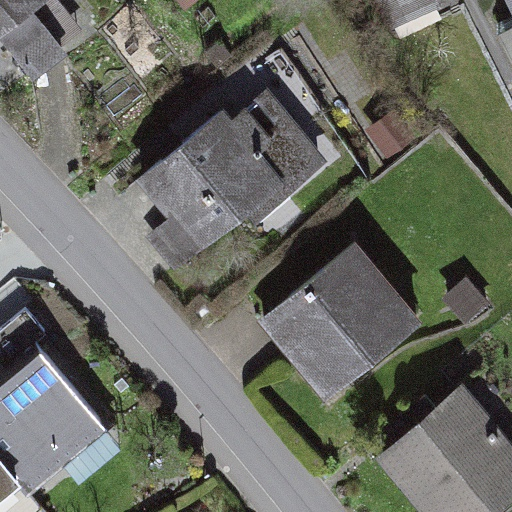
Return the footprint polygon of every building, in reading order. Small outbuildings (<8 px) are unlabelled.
[(0,0),(0,51),(59,5),(55,0),(0,0)] [(177,0),(189,15),(207,0),(177,0)] [(254,88),(147,181),(179,217),(154,239),(182,271),(206,249),(219,264),(326,171),(254,88)] [(356,246),(267,323),(340,408),(430,331),(356,246)] [(0,507),(21,490),(38,511),(129,436),(58,350),(0,397),(0,507)] [(511,427),(475,385),(385,463),(427,511),(494,511),(511,497),(511,427)]
